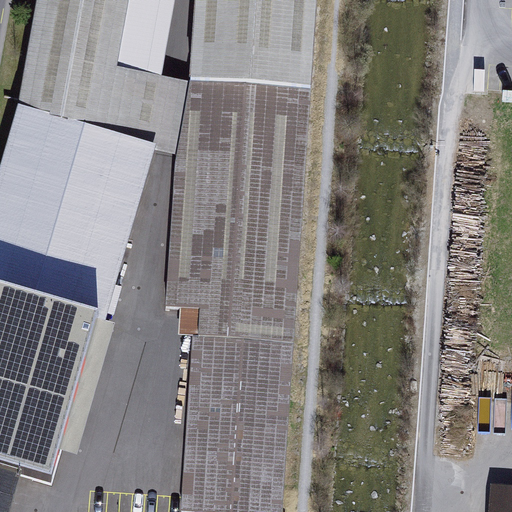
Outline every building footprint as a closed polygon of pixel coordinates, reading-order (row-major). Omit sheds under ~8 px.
[(178,92),(157,88),(174,0),(42,0),(19,127),(160,152),(159,156),(169,158),(180,160),(191,98),(178,92)] [(200,0),(191,98),(308,109),(312,109),(321,0),(200,0)] [(198,348),(188,511),(289,511),(308,109),(191,98),(180,160),(167,320),(182,322),(179,348),(198,348)] [(0,511),(17,511),(30,469),(19,465),(58,326),(107,340),(159,156),(160,152),(19,127),(0,192),(0,511)] [(511,356),(503,357),(503,393),(511,393),(511,356)] [(511,511),(511,490),(490,489),(487,511),(511,511)]
